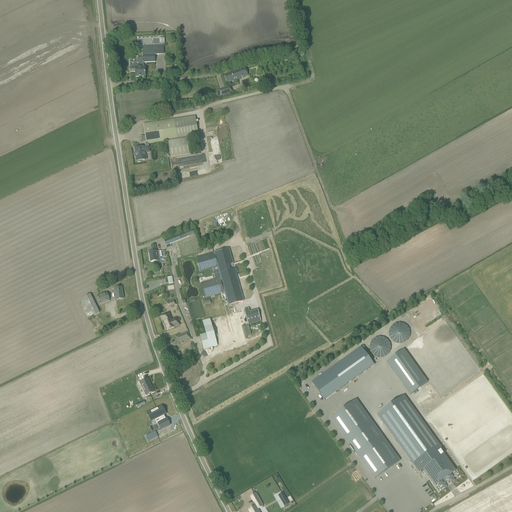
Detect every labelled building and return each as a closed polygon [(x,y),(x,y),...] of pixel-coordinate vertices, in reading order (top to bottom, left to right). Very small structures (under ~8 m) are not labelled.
[(139,64),(130,65),(130,68),(130,72),(136,72),(136,77),(145,77),(145,72),(145,67),(143,67),(143,63),(155,62),(155,55),(159,55),(158,47),(152,48),(152,52),(142,52),(143,58),(143,59),(139,59),(139,64)] [(227,84),(233,81),(243,78),(248,76),(245,68),(224,75),(227,84)] [(233,92),(230,86),(217,91),(219,97),(233,92)] [(146,144),(198,136),(195,117),(143,125),(146,144)] [(168,141),(170,158),(191,154),(189,138),(168,141)] [(137,162),(137,161),(137,162),(138,162),(140,162),(141,162),(141,161),(145,160),(144,154),(150,153),(149,146),(135,149),(137,162)] [(166,245),(171,243),(175,242),(189,236),(187,231),(164,240),(166,245)] [(152,252),(149,253),(150,262),(153,262),(154,264),(160,264),(160,258),(157,258),(156,252),(155,246),(151,246),(152,252)] [(229,248),(196,258),(200,272),(217,267),(221,278),(200,284),(204,298),(224,292),(228,305),(243,301),(236,273),(231,275),(229,270),(228,264),(233,263),(229,249),(229,248)] [(121,287),(116,288),(115,289),(116,300),(123,299),(121,287)] [(107,292),(98,295),(101,304),(110,301),(107,292)] [(90,295),(79,300),(88,318),(94,315),(99,313),(96,307),(90,295)] [(244,310),(248,325),(261,321),(258,311),(245,314),(244,310)] [(169,313),(160,317),(162,322),(163,322),(167,331),(174,328),(174,327),(179,325),(176,318),(171,320),(169,313)] [(206,334),(200,335),(204,350),(214,347),(217,346),(210,319),(202,321),(206,334)] [(389,330),(389,334),(390,338),(392,341),(395,343),(400,344),(404,343),(407,341),(409,337),(410,333),(409,329),(406,326),(403,324),(399,323),(395,324),(391,326),(389,330)] [(369,344),(369,349),(370,353),(373,356),(376,358),(381,359),(385,357),(388,355),(390,351),(390,347),(389,343),(387,340),(383,338),(379,337),(375,338),(371,341),(369,344)] [(311,383),(316,389),(323,383),(327,380),(336,392),(374,365),(361,347),(311,383)] [(404,350),(387,362),(410,395),(427,383),(404,350)] [(147,379),(139,382),(146,396),(150,394),(154,392),(151,385),(147,379)] [(454,469),(439,449),(440,448),(402,395),(376,413),(417,471),(422,468),(434,484),(454,469)] [(400,461),(356,399),(330,418),(374,479),(400,461)] [(157,409),(147,413),(150,420),(151,421),(154,420),(159,418),(161,422),(158,423),(158,424),(161,429),(170,425),(168,422),(167,419),(166,419),(164,415),(165,414),(164,411),(161,406),(157,409)] [(146,436),(149,441),(158,437),(156,433),(155,432),(146,436)] [(357,470),(352,474),(357,480),(361,477),(357,470)] [(253,507),(248,510),(249,511),(259,511),(258,511),(257,510),(258,509),(262,507),(262,506),(263,505),(256,493),(255,494),(255,493),(250,496),(254,503),(251,504),(253,507)] [(282,493),(278,495),(285,507),(288,504),(282,493)]
